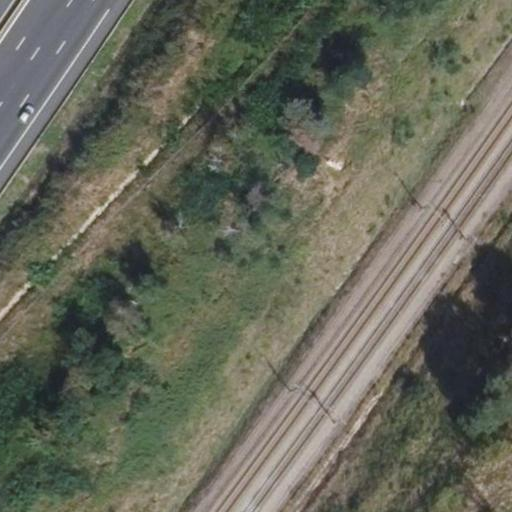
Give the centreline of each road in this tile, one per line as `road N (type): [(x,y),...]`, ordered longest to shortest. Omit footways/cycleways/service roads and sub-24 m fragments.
road 1 (track): [(468,0),(100,511)]
road 2 (track): [(375,511),(511,324)]
road 3 (motorway): [(0,106),(73,0)]
